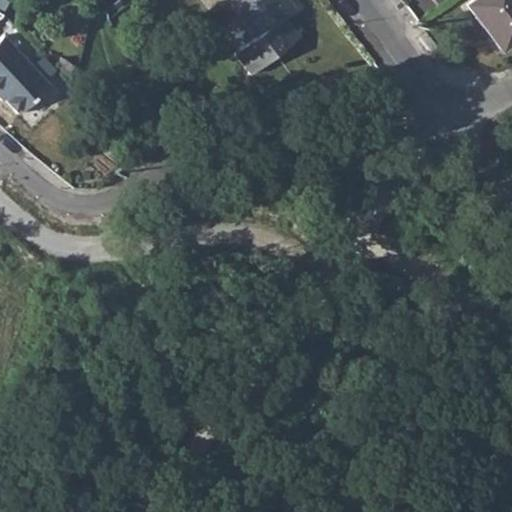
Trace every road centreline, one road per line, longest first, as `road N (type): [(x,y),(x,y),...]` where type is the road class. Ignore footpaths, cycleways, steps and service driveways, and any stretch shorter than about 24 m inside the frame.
road 1 (residential): [(0,144),(66,199),(83,203),(244,138),(449,115)]
road 2 (residential): [(352,0),(449,115)]
